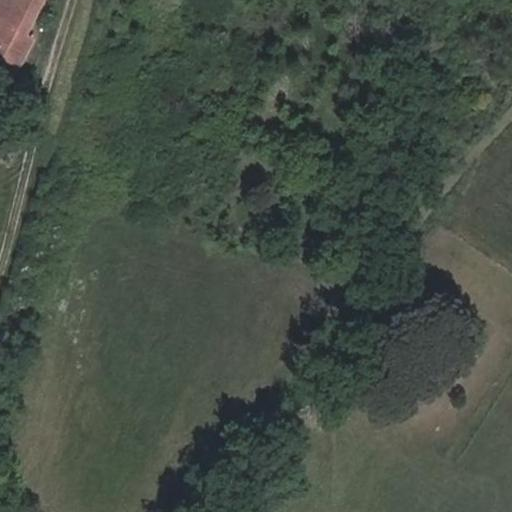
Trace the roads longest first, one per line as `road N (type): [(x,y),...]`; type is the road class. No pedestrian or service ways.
road 1 (track): [(511,104),(179,511)]
road 2 (track): [(0,286),(56,55)]
